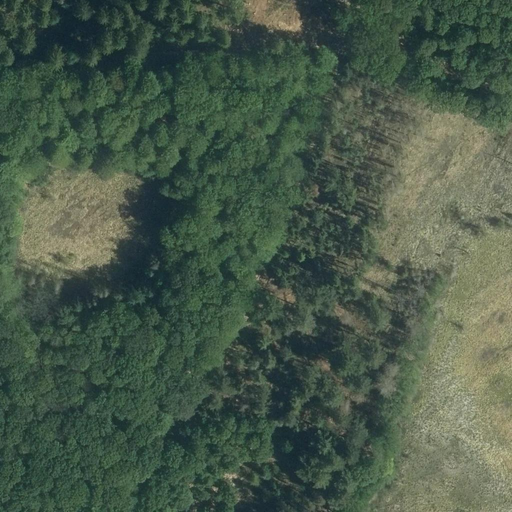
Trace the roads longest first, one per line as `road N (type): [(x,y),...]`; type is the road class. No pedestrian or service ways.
road 1 (track): [(353,0),(245,299),(123,511)]
road 2 (track): [(511,121),(338,42),(0,69)]
